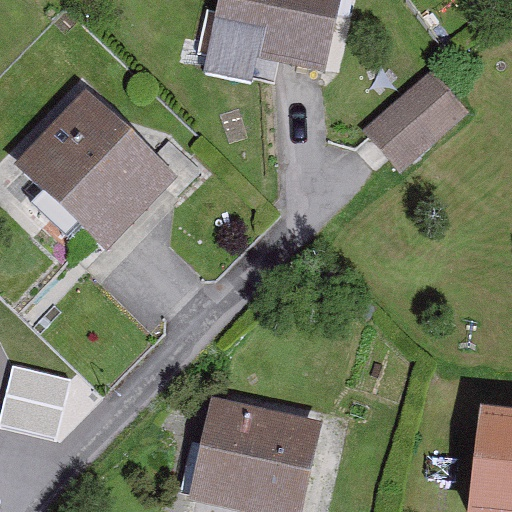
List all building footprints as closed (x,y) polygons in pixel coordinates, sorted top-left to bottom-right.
[(334,0),(198,0),(187,73),(319,95),(334,0)] [(387,186),(464,123),(424,75),(347,138),(387,186)] [(179,185),(85,99),(5,187),(99,273),(179,185)] [(14,365),(4,424),(58,434),(68,374),(14,365)] [(300,511),(317,435),(194,410),(172,511),(300,511)] [(511,511),(511,439),(444,432),(435,511),(511,511)]
